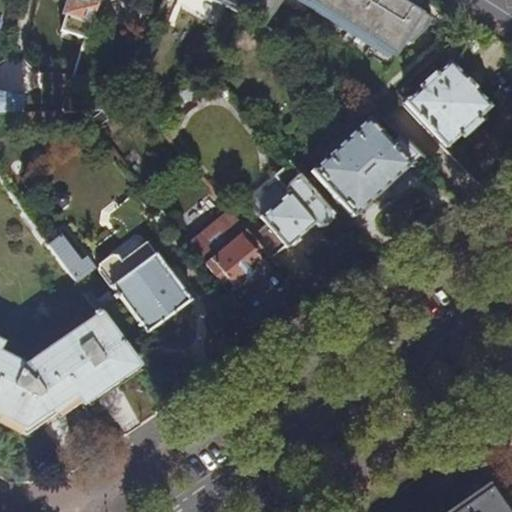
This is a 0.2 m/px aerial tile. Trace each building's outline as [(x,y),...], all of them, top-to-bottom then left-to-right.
[(67,0),(63,14),(91,23),(97,0),(67,0)] [(217,8),(234,17),(242,5),(246,0),(181,0),(212,16),(217,8)] [(246,0),(242,5),(267,27),(284,0),(305,0),(395,55),(403,40),(407,43),(430,16),(410,0),(246,0)] [(464,76),(451,61),(407,100),(446,147),(458,136),(459,136),(479,119),(478,117),(491,106),(477,91),(477,89),(465,76),(464,76)] [(0,92),(0,114),(2,114),(22,113),(25,96),(0,92)] [(170,105),(161,94),(144,107),(153,118),(170,105)] [(22,113),(2,114),(3,123),(61,120),(61,111),(53,112),(22,113)] [(418,167),(425,160),(400,135),(391,143),(368,118),(311,171),(354,217),(410,165),(411,166),(418,167)] [(335,216),(290,164),(246,199),(267,225),(253,235),(265,249),(272,257),(286,246),(287,247),(315,224),(319,228),(321,226),(324,227),(333,220),(333,218),(335,216)] [(232,211),(190,246),(223,288),(230,282),(235,288),(265,264),(258,255),(265,249),(253,235),(232,211)] [(175,228),(162,212),(150,221),(162,237),(175,228)] [(46,241),(76,281),(92,268),(84,257),(80,260),(59,232),(46,241)] [(190,300),(147,242),(121,261),(117,255),(111,255),(99,264),(98,271),(145,334),(190,300)] [(47,350),(48,352),(56,364),(79,398),(83,405),(140,367),(100,314),(47,350)] [(0,408),(6,397),(56,364),(48,352),(22,369),(0,357),(0,408)] [(6,397),(0,408),(0,416),(22,429),(51,410),(54,415),(79,398),(56,364),(6,397)] [(508,511),(493,489),(459,511),(508,511)]
